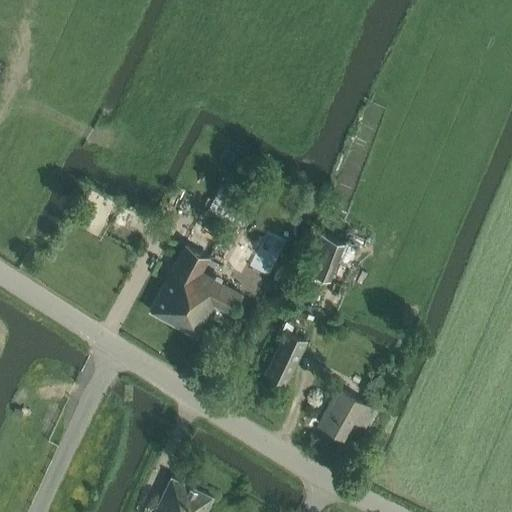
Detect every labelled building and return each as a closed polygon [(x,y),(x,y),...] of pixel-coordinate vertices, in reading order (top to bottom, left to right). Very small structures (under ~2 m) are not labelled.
[(221,185),(209,208),(219,214),(231,190),(221,185)] [(247,199),(234,222),(245,228),(257,204),(247,199)] [(111,210),(104,227),(134,239),(141,222),(111,210)] [(223,226),(217,243),(226,247),(233,230),(223,226)] [(321,233),(308,269),(330,278),(344,242),(321,233)] [(149,314),(171,325),(198,273),(199,274),(209,256),(185,244),(149,314)] [(240,295),(199,274),(198,273),(171,325),(193,336),(210,303),(230,314),(240,295)] [(265,373),(287,384),(308,340),(286,330),(265,373)] [(379,374),(369,392),(384,400),(394,383),(379,374)] [(365,426),(374,409),(339,389),(319,423),(343,436),(352,420),(365,426)] [(206,511),(214,496),(171,476),(154,511),(206,511)]
